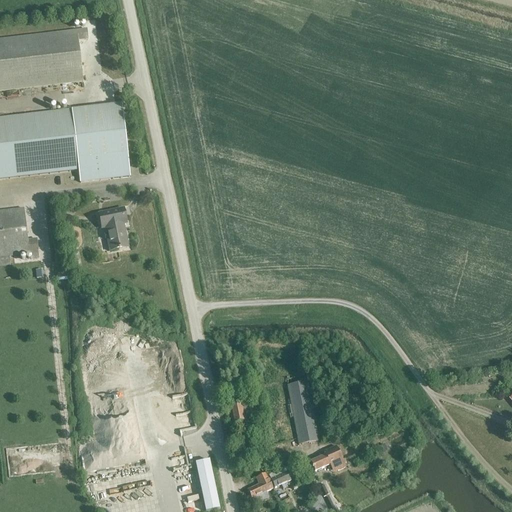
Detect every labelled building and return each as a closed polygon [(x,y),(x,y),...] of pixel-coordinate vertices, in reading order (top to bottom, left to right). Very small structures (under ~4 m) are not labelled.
[(0,40),(0,92),(83,83),(78,42),(88,40),(87,30),(77,32),(77,31),(0,40)] [(72,112),(0,120),(0,179),(79,170),(80,183),(130,177),(121,105),(72,111),(72,112)] [(24,210),(0,213),(0,258),(30,255),(31,260),(39,259),(39,254),(37,240),(28,241),(24,210)] [(102,230),(105,229),(110,252),(128,248),(123,225),(127,225),(125,217),(115,219),(113,212),(99,215),(102,230)] [(78,251),(69,252),(71,264),(80,262),(78,251)] [(45,268),(38,269),(39,277),(46,276),(45,268)] [(282,379),(281,374),(261,379),(262,383),(282,379)] [(308,383),(287,387),(298,446),(319,442),(308,383)] [(229,407),(233,425),(238,424),(240,430),(254,426),(253,420),(258,419),(253,401),(247,403),(248,405),(241,406),(241,404),(229,407)] [(99,435),(108,434),(107,422),(97,423),(99,435)] [(384,451),(389,448),(386,442),(381,445),(384,451)] [(326,457),(310,464),(315,473),(334,465),(338,473),(345,469),(336,448),(324,453),(326,457)] [(204,511),(210,511),(219,510),(209,461),(195,464),(204,511)] [(289,470),(295,484),(302,481),(296,467),(289,470)] [(269,476),(275,489),(291,482),(285,469),(269,476)] [(266,474),(256,479),(259,486),(247,491),(251,500),(254,506),(269,499),(266,493),(273,490),(266,474)]
